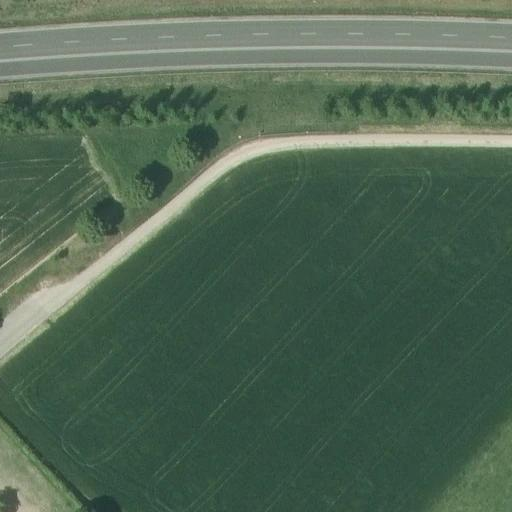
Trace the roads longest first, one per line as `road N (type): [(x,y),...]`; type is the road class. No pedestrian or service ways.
road 1 (trunk): [(0,50),(195,38),(511,41)]
road 2 (track): [(72,303),(248,156),(271,148),(511,145)]
